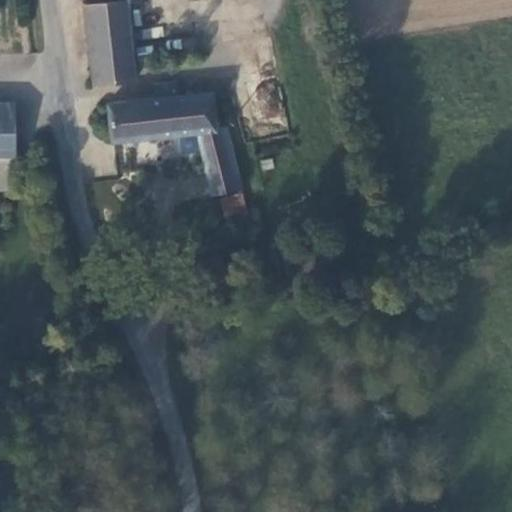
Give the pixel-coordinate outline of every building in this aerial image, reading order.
[(124,0),(120,0),(86,5),(95,86),(135,79),(135,76),(143,75),(141,62),(133,62),(124,0)] [(212,196),(220,195),(240,193),(236,168),(229,131),(218,131),(211,96),(109,107),(114,143),(201,136),(212,196)] [(0,155),(17,156),(15,111),(0,111),(0,155)] [(0,188),(19,188),(17,156),(0,155),(0,188)] [(227,231),(247,227),(243,207),(240,193),(220,195),(227,231)]
